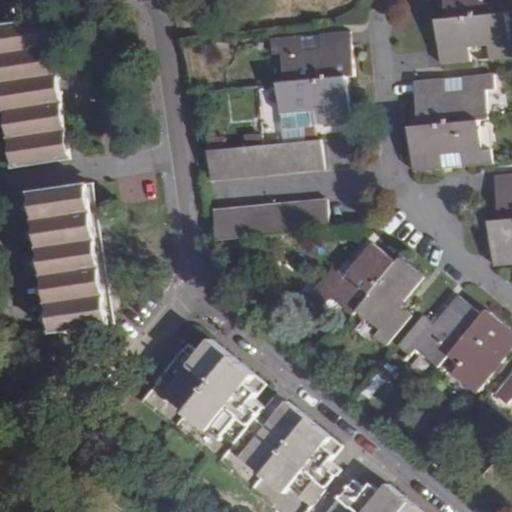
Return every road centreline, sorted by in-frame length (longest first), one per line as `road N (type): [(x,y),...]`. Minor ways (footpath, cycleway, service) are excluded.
road 1 (residential): [(158,0),(205,300),(461,511)]
road 2 (residential): [(392,0),(378,37),(392,178),(434,233),(511,293)]
